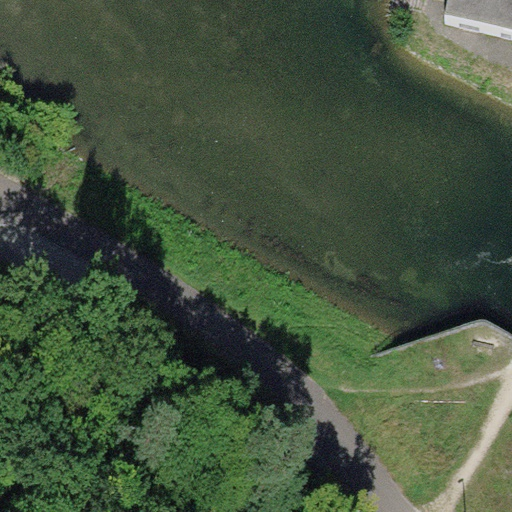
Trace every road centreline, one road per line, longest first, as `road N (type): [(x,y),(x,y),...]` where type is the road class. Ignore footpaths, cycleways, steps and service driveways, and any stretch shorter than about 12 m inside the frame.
road 1 (track): [(0,212),(183,315),(370,511)]
road 2 (track): [(441,511),(511,403)]
